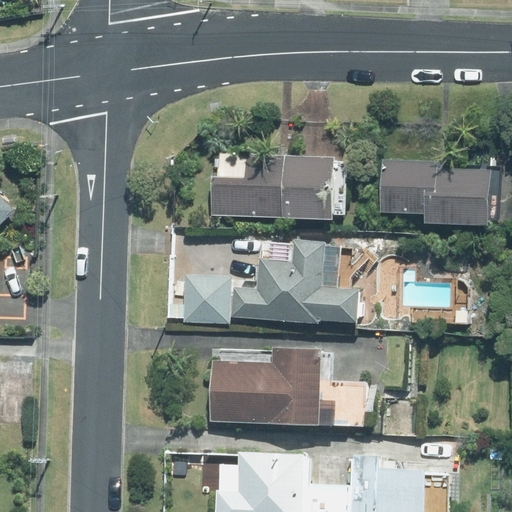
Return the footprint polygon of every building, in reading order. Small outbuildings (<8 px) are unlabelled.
[(214,174),(213,213),(339,216),(340,154),(224,151),(223,174),(214,174)] [(385,211),(431,212),(431,220),(493,222),(494,167),(441,166),(441,160),(386,158),(385,211)] [(0,224),(17,209),(0,190),(0,224)] [(238,287),(236,315),(324,322),(325,316),(364,319),(367,288),(326,285),(330,242),(297,239),(296,261),(262,258),(260,289),(238,287)] [(235,276),(188,275),(187,319),(234,320),(235,276)] [(278,362),(217,360),(215,417),(324,420),(325,348),(279,347),(278,362)] [(220,489),(219,511),(352,511),(353,484),(310,483),(310,453),(242,451),(241,490),(220,489)] [(429,511),(431,463),(383,462),(383,454),(356,453),(354,511),(429,511)]
